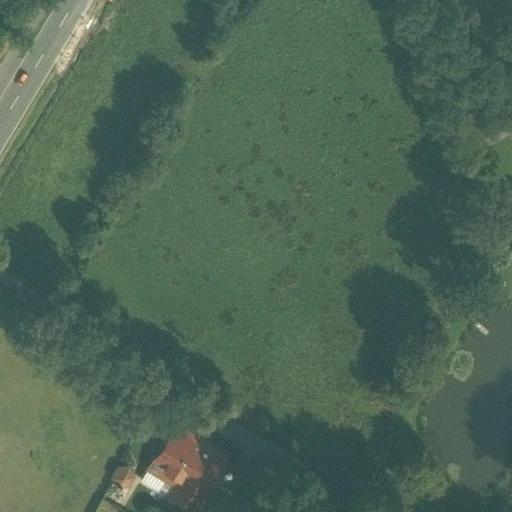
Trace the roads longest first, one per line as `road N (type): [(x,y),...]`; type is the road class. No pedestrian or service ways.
road 1 (unknown): [(0,260),(402,511)]
road 2 (secondary): [(73,0),(0,123)]
